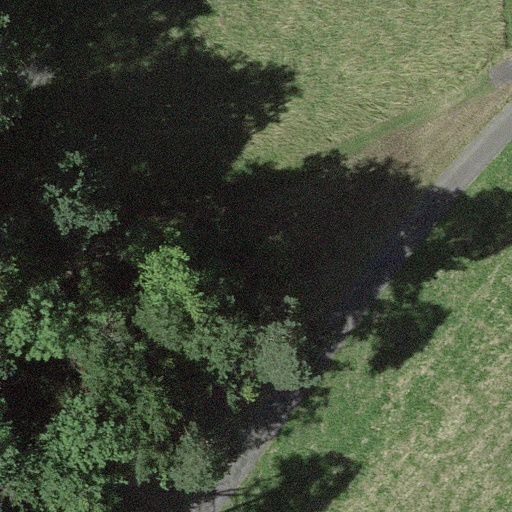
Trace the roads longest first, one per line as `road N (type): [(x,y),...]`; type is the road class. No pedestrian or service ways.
road 1 (track): [(511,70),(0,278)]
road 2 (track): [(182,511),(511,123)]
